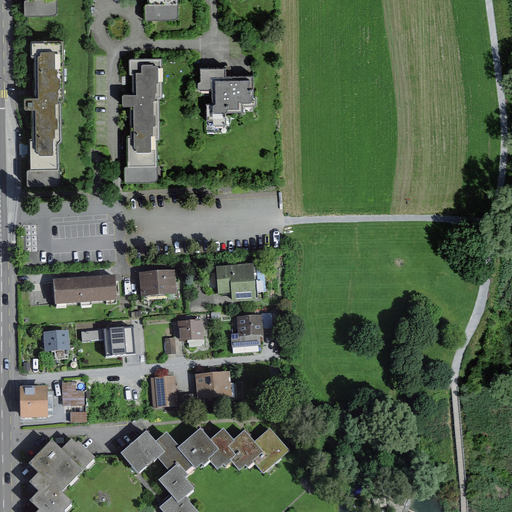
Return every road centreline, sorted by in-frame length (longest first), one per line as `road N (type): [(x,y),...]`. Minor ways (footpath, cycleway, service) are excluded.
road 1 (residential): [(1,380),(275,356)]
road 2 (residential): [(114,47),(118,207)]
road 3 (residential): [(2,437),(143,424)]
road 4 (residential): [(212,0),(213,44),(131,43)]
